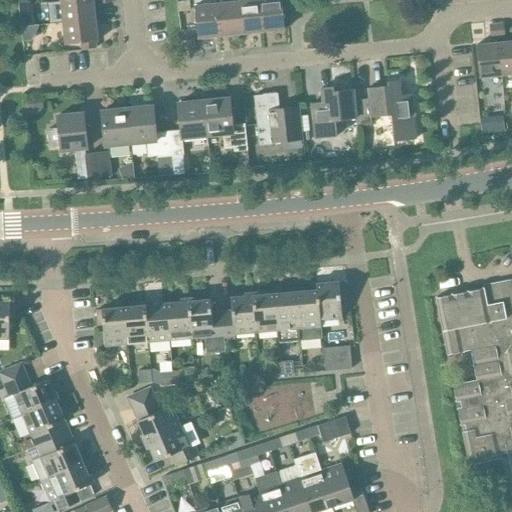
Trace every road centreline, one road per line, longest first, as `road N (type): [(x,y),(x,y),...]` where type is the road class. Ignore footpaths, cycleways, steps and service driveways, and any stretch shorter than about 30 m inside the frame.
road 1 (residential): [(399,511),(346,201)]
road 2 (residential): [(136,511),(60,337),(45,224)]
road 3 (tertiary): [(45,224),(346,201)]
road 4 (residential): [(139,76),(437,42)]
road 5 (tertiary): [(346,201),(511,173)]
